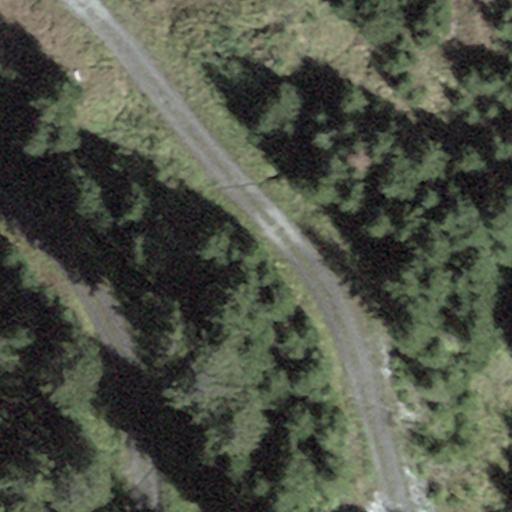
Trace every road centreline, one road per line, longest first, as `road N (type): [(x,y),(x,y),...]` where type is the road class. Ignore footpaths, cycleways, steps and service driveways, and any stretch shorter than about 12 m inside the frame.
road 1 (track): [(403,511),(337,296),(291,234),(79,0)]
road 2 (track): [(0,196),(70,255),(106,301),(142,404),(151,511)]
